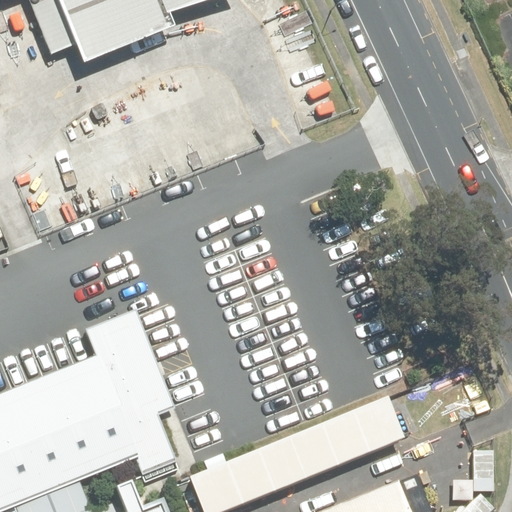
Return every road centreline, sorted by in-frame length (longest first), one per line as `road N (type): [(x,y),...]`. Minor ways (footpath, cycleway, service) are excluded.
road 1 (unknown): [(297,170),(236,44),(221,28),(196,26),(56,92),(31,113),(7,163),(28,276)]
road 2 (secondary): [(511,275),(381,0)]
